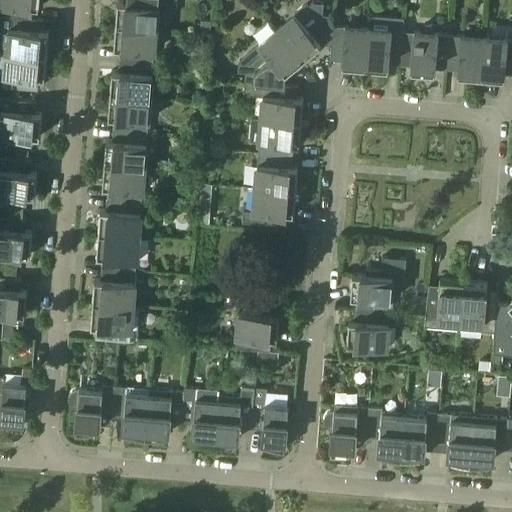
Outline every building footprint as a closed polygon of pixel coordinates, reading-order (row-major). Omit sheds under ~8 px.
[(39,7),(39,0),(0,0),(0,15),(10,16),(26,16),(27,6),(39,7)] [(118,1),(116,24),(156,27),(158,6),(174,7),(174,0),(130,0),(130,2),(118,1)] [(321,44),(331,45),(334,24),(335,14),(322,13),(306,26),(295,12),(277,28),(307,62),(316,55),(316,48),(321,44)] [(0,49),(7,50),(47,54),(49,30),(43,30),(44,18),(26,16),(10,16),(0,15),(0,49)] [(202,18),(201,28),(210,28),(211,19),(202,18)] [(119,59),(153,62),(156,27),(116,24),(114,47),(120,48),(119,59)] [(368,27),(334,24),(331,45),(330,58),(342,59),(342,65),(365,67),(368,27)] [(403,30),(368,27),(365,67),(388,69),(389,57),(401,58),(403,30)] [(255,82),(264,83),(285,84),(286,73),(291,69),(298,70),(307,62),(277,28),(259,43),(271,56),(256,69),(255,82)] [(403,30),(401,58),(412,59),(411,71),(435,73),(436,61),(447,62),(450,33),(403,30)] [(485,36),(450,33),(447,62),(459,63),(458,75),(481,77),(485,36)] [(511,38),(485,36),(481,77),(504,79),(505,72),(511,72),(511,38)] [(45,77),(47,54),(7,50),(4,86),(38,89),(39,77),(45,77)] [(110,93),(151,97),(153,62),(119,59),(118,70),(112,70),(110,93)] [(264,83),(262,117),(302,121),(304,97),(298,97),(299,85),(285,84),(264,83)] [(115,117),(114,129),(148,131),(151,97),(110,93),(108,117),(115,117)] [(12,136),(12,134),(40,136),(42,112),(36,112),(37,100),(0,96),(0,109),(2,110),(1,121),(0,120),(0,145),(1,145),(3,145),(5,144),(6,143),(8,142),(9,141),(11,139),(11,138),(12,136)] [(262,117),(259,152),(287,154),(288,143),(300,144),(302,121),(262,117)] [(106,139),(105,163),(145,166),(148,131),(114,129),(113,140),(106,139)] [(27,159),(28,149),(16,148),(15,158),(27,159)] [(259,152),(256,187),(296,190),(298,167),(286,166),(287,154),(259,152)] [(7,195),(7,193),(35,195),(37,171),(31,171),(32,159),(27,159),(15,158),(0,156),(0,203),(2,203),(3,202),(5,200),(6,199),(7,197),(7,195)] [(107,198),(142,201),(145,166),(105,163),(103,186),(109,187),(107,198)] [(294,213),(296,190),(256,187),(253,222),(287,225),(288,213),(294,213)] [(101,209),(99,232),(139,235),(142,201),(107,198),(107,209),(101,209)] [(23,218),(23,207),(12,206),(11,217),(23,218)] [(199,210),(199,221),(210,221),(210,211),(199,210)] [(2,254),(2,252),(30,255),(32,231),(26,230),(27,218),(23,218),(11,217),(0,215),(0,258),(1,258),(2,256),(2,254)] [(102,267),(136,270),(139,235),(99,232),(97,255),(103,256),(102,267)] [(16,277),(17,265),(5,264),(4,276),(16,277)] [(95,278),(93,301),(133,305),(136,270),(102,267),(101,279),(95,278)] [(356,308),(390,311),(393,276),(388,276),(389,270),(367,268),(366,274),(353,273),(351,297),(357,297),(356,308)] [(0,311),(25,314),(27,290),(21,289),(22,277),(16,277),(4,276),(0,275),(0,311)] [(461,320),(464,280),(441,278),(441,284),(429,283),(426,317),(461,320)] [(461,320),(495,323),(498,302),(499,289),(487,288),(488,282),(464,280),(461,320)] [(425,311),(426,296),(416,295),(415,310),(425,311)] [(511,299),(508,303),(498,302),(495,323),(494,340),(507,342),(508,334),(511,330),(511,299)] [(130,340),(133,305),(93,301),(91,325),(97,325),(96,337),(130,340)] [(239,311),(236,347),(270,350),(271,338),(278,338),(280,314),(266,313),(267,307),(244,306),(244,311),(239,311)] [(390,311),(356,308),(355,320),(349,319),(347,343),(360,344),(360,350),(382,352),(383,346),(387,347),(390,311)] [(107,341),(106,352),(117,353),(118,341),(107,341)] [(271,351),(258,351),(257,359),(271,359),(271,351)] [(480,358),(479,367),(490,368),(490,359),(480,358)] [(5,375),(0,375),(0,406),(1,407),(0,416),(4,416),(4,422),(7,423),(11,424),(15,425),(23,426),(27,383),(5,381),(5,375)] [(76,407),(78,407),(76,430),(80,431),(88,431),(96,430),(96,424),(100,424),(101,415),(113,416),(115,385),(103,383),(102,389),(79,388),(78,388),(76,388),(75,388),(73,389),(72,390),(71,392),(70,393),(69,395),(69,396),(69,398),(69,400),(70,401),(71,403),(72,404),(73,405),(75,406),(76,407)] [(115,385),(113,416),(125,417),(124,426),(127,426),(127,432),(131,433),(135,434),(140,435),(146,436),(150,387),(115,385)] [(161,436),(165,435),(166,430),(169,430),(170,421),(182,421),(184,390),(150,387),(146,436),(152,436),(157,436),(161,436)] [(184,390),(182,421),(194,423),(193,432),(197,432),(196,438),(201,439),(206,440),(211,441),(215,442),(219,393),(219,389),(197,387),(197,391),(184,390)] [(230,442),(235,441),(235,435),(239,436),(240,426),(251,427),(254,396),(219,393),(215,442),(220,442),(225,442),(230,442)] [(254,396),(251,427),(263,428),(263,438),(266,438),(266,444),(275,446),(285,448),(289,405),(266,403),(266,397),(254,396)] [(368,437),(370,406),(335,403),(334,409),(333,409),(331,409),(329,410),(328,411),(327,412),(326,413),(325,414),(324,416),(324,418),(324,420),(324,421),(325,423),(326,424),(327,426),(328,427),(329,428),(331,428),(333,428),(331,451),(335,452),(339,452),(347,451),(351,451),(351,445),(355,445),(356,436),(368,437)] [(396,457),(401,457),(405,409),(370,406),(368,437),(380,438),(379,447),(383,448),(382,453),(387,455),(391,456),(396,457)] [(440,411),(405,409),(401,457),(406,458),(411,458),(416,457),(420,457),(421,451),(424,451),(425,442),(437,443),(440,411)] [(474,414),(440,411),(437,443),(449,444),(448,453),(452,453),(451,459),(456,461),(461,462),(466,462),(470,463),(474,414)] [(509,417),(474,414),(470,463),(475,463),(480,463),(485,463),(490,462),(490,457),(494,457),(495,447),(506,449),(509,417)]
